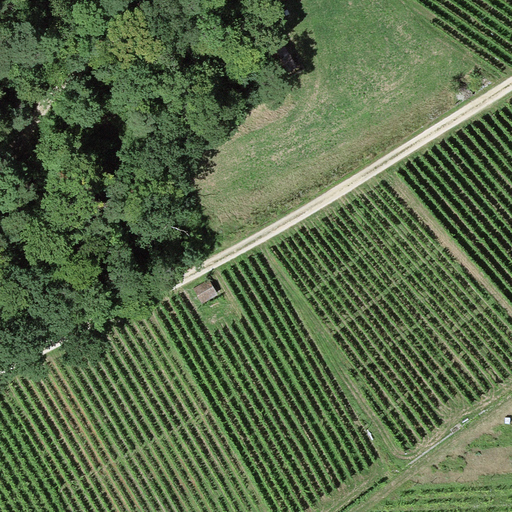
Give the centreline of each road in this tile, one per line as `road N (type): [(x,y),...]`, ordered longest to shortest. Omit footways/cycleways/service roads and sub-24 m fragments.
road 1 (track): [(511,82),(318,213),(0,366)]
road 2 (track): [(0,170),(37,108),(147,0)]
road 3 (track): [(349,511),(511,399)]
